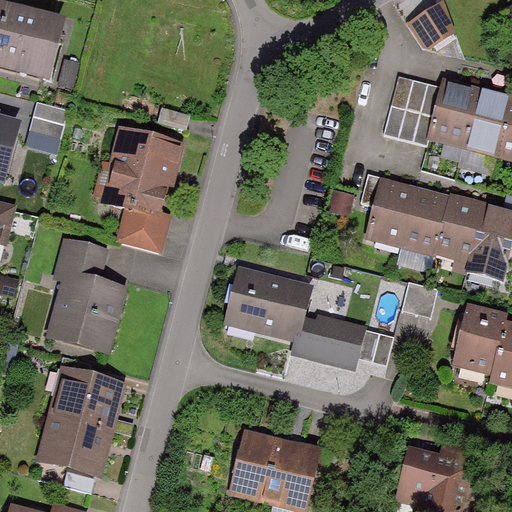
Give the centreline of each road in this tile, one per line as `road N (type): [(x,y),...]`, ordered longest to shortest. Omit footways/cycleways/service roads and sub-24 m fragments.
road 1 (residential): [(140,511),(254,42)]
road 2 (unknown): [(181,339),(379,386)]
